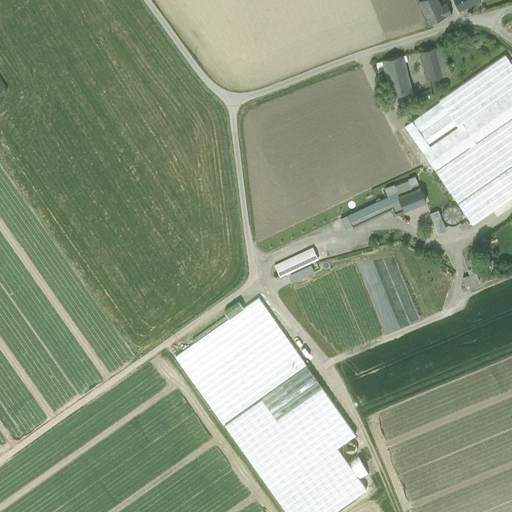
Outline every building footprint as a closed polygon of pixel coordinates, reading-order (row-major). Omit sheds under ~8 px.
[(419,0),(429,24),(445,17),(442,8),(438,0),(419,0)] [(455,0),(460,10),(481,1),(479,0),(455,0)] [(448,6),(442,8),(445,17),(452,14),(448,6)] [(445,45),(435,47),(440,67),(450,65),(445,45)] [(435,47),(420,51),(427,80),(443,76),(440,67),(435,47)] [(511,63),(504,52),(445,93),(447,96),(463,119),(511,85),(511,63)] [(402,56),(383,61),(392,95),(411,90),(402,56)] [(450,65),(440,67),(443,76),(452,74),(450,65)] [(511,85),(463,119),(447,96),(441,101),(448,112),(420,132),(421,133),(449,113),(457,124),(428,144),(421,149),(423,152),(431,147),(511,90),(511,85)] [(432,90),(416,95),(418,101),(434,96),(432,90)] [(511,90),(431,147),(444,166),(511,118),(511,90)] [(441,101),(412,120),(420,132),(448,112),(441,101)] [(449,113),(421,133),(428,144),(457,124),(449,113)] [(511,118),(444,166),(436,171),(458,202),(511,165),(511,118)] [(420,132),(412,120),(405,126),(421,149),(428,144),(421,133),(420,132)] [(431,147),(423,152),(436,171),(444,166),(431,147)] [(511,165),(458,202),(473,225),(511,197),(511,165)] [(417,184),(397,192),(398,196),(419,188),(417,184)] [(419,188),(398,196),(400,199),(404,210),(424,201),(419,188)] [(397,192),(388,197),(391,203),(400,199),(398,196),(397,192)] [(388,197),(348,215),(350,219),(353,226),(393,207),(391,203),(388,197)] [(437,233),(446,229),(438,209),(429,212),(437,233)] [(312,248),(274,265),(280,277),(318,259),(312,248)] [(476,273),(463,277),(466,286),(480,281),(476,273)] [(355,434),(258,298),(175,357),(223,425),(224,424),(286,511),(334,511),(366,489),(337,447),(355,434)]
